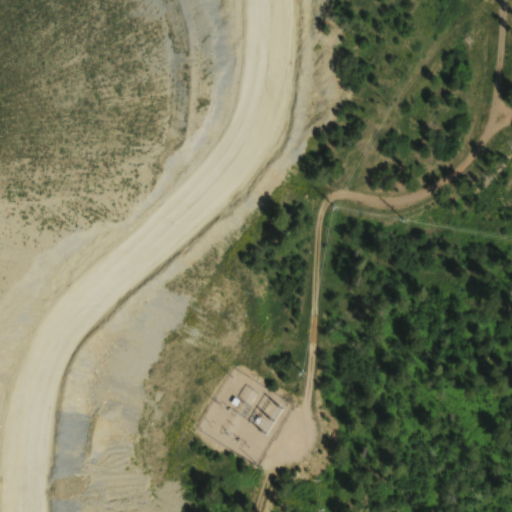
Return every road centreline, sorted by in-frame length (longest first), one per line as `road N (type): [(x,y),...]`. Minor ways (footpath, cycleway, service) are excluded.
road 1 (residential): [(300,182),(406,197),(497,127)]
road 2 (residential): [(497,127),(488,0)]
